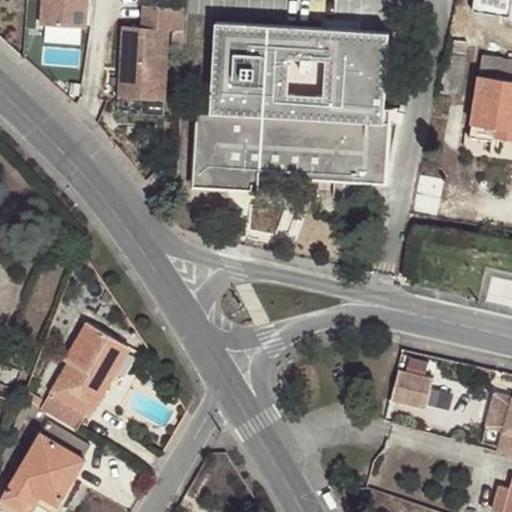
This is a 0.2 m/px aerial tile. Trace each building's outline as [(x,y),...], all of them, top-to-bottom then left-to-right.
[(40,0),(40,38),(88,39),(88,0),(40,0)] [(186,32),(188,9),(145,7),(144,29),(125,28),(122,100),(168,102),(171,32),(186,32)] [(389,30),(218,20),(212,111),(201,110),(198,179),(231,181),(232,176),(257,178),(258,168),(383,176),(387,106),(385,107),(389,30)] [(467,40),(453,38),(452,51),(448,51),(442,90),(461,92),(467,40)] [(511,57),(483,53),(472,127),(511,134),(511,57)] [(415,210),(441,213),(445,175),(419,173),(415,210)] [(42,408),(76,428),(86,411),(92,415),(114,377),(108,374),(112,367),(118,370),(131,347),(88,321),(66,358),(70,360),(42,408)] [(108,374),(114,377),(118,370),(112,367),(108,374)] [(442,379),(408,370),(400,401),(434,409),(442,379)] [(40,407),(26,398),(21,410),(27,412),(36,416),(40,407)] [(511,401),(498,452),(511,456),(511,401)] [(27,412),(21,410),(3,455),(10,457),(27,412)] [(0,511),(33,511),(38,504),(30,500),(35,492),(58,506),(87,456),(42,429),(14,479),(0,502),(0,511)] [(511,489),(511,485),(511,476),(503,475),(500,486),(511,489)] [(511,511),(511,485),(511,489),(500,486),(493,509),(503,511),(511,511)] [(30,500),(38,504),(51,511),(54,511),(58,506),(35,492),(30,500)] [(324,498),(332,511),(336,511),(341,509),(333,493),(324,498)]
